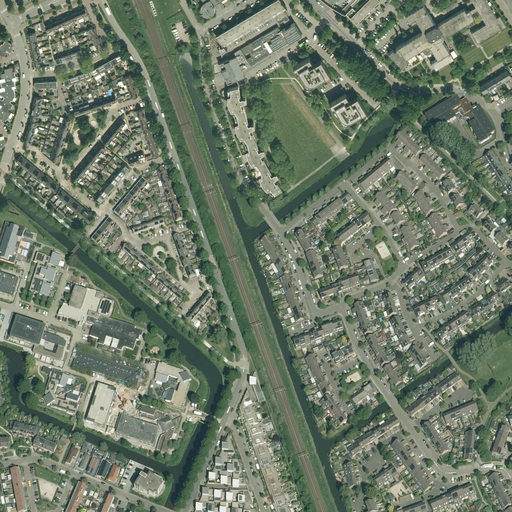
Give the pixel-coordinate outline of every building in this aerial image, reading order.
[(218,6),(217,3),(223,0),(201,0),(204,4),(202,5),(201,8),(201,10),(202,12),(201,13),(202,13),(204,14),(206,15),(206,16),(209,16),(211,15),(212,16),(211,15),(213,13),(214,11),(214,8),(214,7),(218,5),(218,6)] [(265,20),(271,16),(272,16),(274,15),(277,13),(283,9),(286,7),(287,8),(280,0),(275,0),(273,2),(272,2),(271,2),(267,6),(266,5),(265,6),(260,10),(260,9),(259,10),(254,14),(253,13),(248,18),(247,17),(242,21),(241,21),(241,20),(236,25),(235,25),(235,24),(229,29),(228,28),(223,32),(223,33),(222,32),(217,37),(216,36),(215,36),(221,43),(222,44),(220,45),(219,44),(220,48),(218,50),(221,54),(222,53),(222,54),(222,53),(224,51),(227,49),(224,45),(229,42),(235,38),(237,37),(241,34),(247,31),(253,27),(259,24),(265,20)] [(323,0),(325,1),(327,3),(331,6),(336,0),(351,0),(340,11),(343,13),(345,14),(346,13),(350,17),(356,23),(362,17),(370,9),(373,6),(380,0),(379,0),(323,0)] [(444,37),(473,19),(474,17),(471,13),(477,10),(486,24),(471,32),(474,37),(478,43),(477,41),(479,40),(480,42),(487,38),(486,36),(491,33),(491,35),(498,31),(497,29),(502,27),(503,28),(506,26),(500,15),(499,15),(496,17),(494,14),(493,15),(490,10),(492,9),(488,2),(486,3),(485,1),(484,0),(471,0),(475,6),(470,10),(469,9),(466,11),(464,8),(437,24),(435,24),(428,12),(427,10),(425,11),(424,10),(426,9),(423,3),(405,14),(407,17),(409,20),(409,21),(415,18),(423,30),(422,31),(396,47),(397,48),(394,51),(393,49),(388,53),(403,68),(406,65),(408,63),(409,63),(405,58),(418,50),(419,51),(423,51),(424,54),(428,55),(430,53),(434,54),(435,54),(437,58),(432,61),(432,62),(434,65),(436,68),(449,60),(454,58),(450,52),(448,53),(448,52),(450,51),(443,40),(444,37)] [(442,16),(459,6),(457,2),(440,12),(442,16)] [(88,15),(85,8),(82,9),(81,8),(79,9),(83,17),(88,15)] [(83,17),(79,9),(77,10),(78,11),(75,13),(78,20),(83,17)] [(291,21),(283,9),(277,13),(274,15),(275,17),(279,24),(283,21),(285,25),(291,21)] [(78,20),(75,13),(72,14),(72,12),(69,13),(73,22),(78,20)] [(73,22),(69,13),(67,14),(68,16),(65,17),(68,24),(73,22)] [(68,24),(65,17),(62,18),(62,17),(59,18),(63,26),(68,24)] [(63,26),(59,18),(57,19),(58,20),(55,22),(58,28),(63,26)] [(58,28),(55,22),(53,23),(52,21),(50,22),(53,31),(58,28)] [(53,31),(50,22),(47,23),(48,25),(45,26),(48,33),(53,31)] [(286,44),(289,41),(289,42),(292,40),(292,39),(298,36),(302,34),(294,22),(291,24),(285,27),(281,29),(282,29),(280,30),(278,26),(241,48),(241,49),(244,54),(249,51),(251,56),(247,58),(250,64),(251,65),(269,53),(270,53),(270,52),(272,51),(273,51),(285,44),(286,44)] [(88,35),(96,30),(95,28),(93,29),(92,26),(85,30),(88,35)] [(97,36),(96,33),(97,32),(96,30),(88,35),(86,37),(87,39),(89,37),(91,40),(97,36)] [(94,44),(102,39),(100,37),(99,38),(97,36),(91,40),(94,44)] [(103,45),(102,42),(103,41),(102,39),(94,44),(97,49),(103,45)] [(12,47),(10,45),(11,44),(5,40),(2,45),(1,44),(0,45),(0,49),(5,52),(7,49),(11,52),(13,48),(12,48),(12,47)] [(83,54),(80,47),(75,49),(77,56),(80,55),(81,57),(83,56),(82,54),(83,54)] [(220,62),(219,63),(222,69),(221,70),(224,76),(224,77),(225,77),(227,83),(244,76),(242,70),(250,65),(240,49),(234,52),(236,56),(224,61),(223,60),(220,62)] [(73,60),(70,51),(65,53),(67,60),(70,59),(70,60),(73,60)] [(62,63),(59,54),(54,56),(57,63),(60,62),(60,64),(62,63)] [(124,61),(120,54),(117,56),(116,54),(114,55),(119,63),(124,61)] [(119,63),(114,55),(112,56),(113,58),(110,59),(114,66),(119,63)] [(331,76),(325,65),(321,60),(317,62),(317,61),(315,60),(314,60),(313,60),(312,61),(309,57),(293,67),(295,66),(307,86),(310,86),(330,74),(331,76)] [(114,66),(110,59),(108,61),(107,59),(105,61),(109,69),(114,66)] [(109,69),(105,61),(103,62),(104,63),(101,65),(105,71),(109,69)] [(105,71),(101,65),(98,66),(97,65),(95,66),(100,74),(105,71)] [(100,74),(95,66),(93,67),(94,68),(91,70),(95,77),(100,74)] [(15,77),(14,71),(12,72),(11,67),(4,69),(5,73),(0,74),(2,79),(4,78),(11,76),(11,78),(12,78),(15,77)] [(508,82),(511,81),(509,78),(511,76),(507,70),(503,73),(508,82)] [(86,79),(84,72),(81,73),(80,72),(78,72),(81,81),(86,79)] [(508,82),(503,73),(498,75),(502,82),(505,81),(506,83),(508,82)] [(76,83),(74,76),(71,77),(70,75),(68,76),(71,85),(76,83)] [(502,82),(498,75),(493,78),(499,88),(501,86),(500,84),(502,82)] [(15,86),(13,80),(12,81),(12,78),(11,78),(11,76),(4,78),(5,81),(0,83),(1,88),(4,87),(11,85),(11,87),(12,87),(15,86)] [(499,88),(493,78),(489,81),(493,88),(495,86),(497,89),(499,88)] [(134,85),(133,82),(135,82),(134,79),(125,83),(127,88),(134,85)] [(493,88),(489,81),(484,84),(490,93),(492,92),(490,89),(493,88)] [(490,93),(484,84),(479,87),(484,93),(486,92),(488,95),(490,93)] [(15,93),(13,88),(12,89),(12,87),(11,87),(11,85),(4,87),(5,90),(0,91),(0,93),(14,95),(15,93)] [(240,93),(238,87),(238,86),(228,88),(228,93),(229,93),(230,95),(240,93)] [(138,95),(137,92),(138,92),(138,90),(129,93),(131,98),(138,95)] [(12,101),(14,97),(14,95),(0,93),(0,95),(4,97),(2,100),(9,104),(9,102),(10,102),(11,100),(12,101)] [(246,99),(246,97),(243,97),(241,98),(240,94),(240,93),(230,95),(228,96),(228,100),(228,103),(230,103),(246,99)] [(346,123),(361,114),(366,111),(367,113),(367,112),(357,96),(353,98),(353,97),(352,97),(351,96),(349,97),(348,97),(346,93),(329,103),(330,104),(331,102),(343,122),(346,123)] [(13,104),(10,102),(9,102),(9,104),(2,100),(0,99),(0,98),(0,104),(2,106),(0,109),(6,112),(7,111),(8,111),(9,108),(10,109),(13,104)] [(456,118),(454,116),(459,113),(460,115),(461,116),(463,117),(464,118),(466,119),(468,119),(470,121),(470,122),(471,124),(469,125),(481,144),(492,137),(490,135),(494,133),(486,121),(487,120),(479,107),(475,109),(474,108),(472,109),(466,100),(460,103),(457,98),(438,109),(425,116),(432,128),(434,126),(437,130),(456,118)] [(243,106),(242,102),(245,101),(247,101),(246,99),(230,103),(228,103),(230,106),(232,110),(234,110),(243,107),(243,106)] [(84,104),(83,105),(82,102),(78,103),(79,106),(81,113),(86,112),(84,104)] [(245,113),(243,107),(234,110),(234,112),(233,113),(235,116),(235,117),(245,113)] [(11,112),(8,111),(7,111),(6,112),(0,109),(0,108),(0,118),(4,121),(7,117),(8,118),(11,112)] [(145,114),(144,111),(145,110),(144,108),(143,109),(143,108),(133,112),(135,117),(137,116),(145,114)] [(247,120),(245,113),(235,117),(235,116),(235,120),(237,120),(238,123),(247,120)] [(148,124),(147,121),(149,120),(148,118),(139,121),(141,126),(148,124)] [(125,123),(119,119),(116,123),(122,128),(125,123)] [(239,130),(254,124),(254,122),(251,123),(249,124),(247,120),(248,120),(247,120),(238,123),(236,123),(237,128),(237,131),(239,130)] [(122,128),(116,123),(112,127),(118,132),(122,128)] [(252,132),(250,128),(253,127),(255,127),(254,124),(239,130),(237,131),(239,134),(241,137),(243,137),(252,133),(252,132)] [(118,132),(112,127),(109,131),(115,136),(118,132)] [(152,134),(151,131),(152,131),(152,128),(143,132),(145,137),(152,134)] [(115,136),(109,131),(105,135),(111,140),(115,136)] [(398,145),(407,136),(402,132),(396,138),(398,140),(395,143),(398,145)] [(255,139),(252,133),(243,137),(244,139),(243,140),(245,143),(255,139)] [(111,140),(105,135),(102,140),(107,144),(111,140)] [(405,147),(411,140),(407,136),(398,145),(399,146),(402,144),(405,147)] [(155,144),(154,142),(156,141),(155,139),(147,142),(148,147),(155,144)] [(258,145),(255,139),(245,143),(246,147),(247,147),(248,149),(258,145)] [(406,153),(415,144),(411,140),(405,147),(406,148),(403,150),(406,153)] [(105,148),(99,143),(96,147),(101,152),(105,148)] [(413,155),(420,149),(415,144),(406,153),(407,154),(410,151),(413,155)] [(250,157),(265,150),(264,148),(262,149),(260,150),(258,146),(258,145),(248,149),(248,150),(247,150),(248,154),(248,158),(250,157)] [(101,152),(96,147),(92,151),(98,156),(101,152)] [(145,157),(142,148),(137,150),(138,154),(138,153),(141,161),(143,160),(144,161),(147,160),(146,159),(152,157),(151,155),(145,157)] [(152,157),(159,155),(158,152),(160,151),(159,149),(150,152),(151,155),(152,157)] [(417,160),(422,155),(420,153),(422,151),(420,149),(413,155),(412,156),(417,160)] [(263,158),(261,154),(264,153),(266,152),(265,150),(250,157),(248,158),(251,160),(253,164),(255,163),(264,158),(263,158)] [(94,160),(98,156),(92,151),(89,155),(94,160)] [(485,164),(494,158),(491,153),(484,157),(486,160),(483,162),(485,164)] [(20,164),(25,159),(21,155),(16,161),(20,164)] [(94,160),(89,155),(85,159),(91,164),(93,162),(94,160)] [(134,165),(136,164),(133,155),(128,157),(130,164),(133,163),(134,165)] [(422,163),(428,157),(426,155),(424,157),(422,155),(417,160),(421,164),(421,163),(422,163)] [(424,170),(432,161),(428,157),(422,163),(425,167),(423,169),(424,170)] [(267,164),(264,158),(255,163),(256,165),(255,166),(257,169),(267,164)] [(490,167),(497,162),(494,158),(485,164),(486,166),(489,164),(490,167)] [(24,168),(29,162),(25,159),(20,164),(24,168)] [(87,168),(91,164),(85,159),(82,164),(87,168)] [(394,167),(393,166),(391,164),(389,161),(387,159),(385,161),(386,162),(384,164),(390,171),(394,167)] [(430,172),(437,165),(432,161),(424,170),(427,173),(429,171),(430,172)] [(29,171),(33,166),(29,162),(24,168),(29,171)] [(500,167),(497,162),(490,167),(492,169),(489,171),(491,173),(500,167)] [(127,170),(129,168),(123,163),(121,166),(119,164),(118,166),(120,167),(127,173),(128,172),(127,170)] [(390,171),(384,164),(382,165),(379,163),(377,164),(385,174),(390,171)] [(87,168),(82,164),(78,168),(84,173),(87,168)] [(270,170),(267,164),(257,169),(259,173),(260,173),(261,175),(270,170)] [(385,174),(377,164),(375,166),(378,169),(375,171),(381,178),(385,174)] [(432,179),(441,170),(437,165),(430,172),(433,174),(430,177),(432,179)] [(33,175),(38,169),(33,166),(29,171),(33,175)] [(127,173),(120,167),(116,171),(122,176),(124,174),(125,175),(127,173)] [(496,176),(503,171),(500,167),(491,173),(492,175),(495,173),(496,176)] [(84,173),(78,168),(75,172),(80,177),(84,173)] [(37,178),(42,173),(38,169),(33,175),(37,178)] [(264,182),(278,173),(277,172),(275,173),(273,174),(270,170),(261,175),(260,176),(261,180),(262,183),(264,182)] [(381,178),(375,171),(373,172),(371,170),(369,171),(377,181),(381,178)] [(439,180),(445,174),(441,170),(432,179),(434,181),(437,178),(439,180)] [(122,176),(116,171),(113,176),(120,182),(121,180),(120,179),(122,176)] [(377,181),(369,171),(367,173),(369,176),(367,178),(373,185),(377,181)] [(497,182),(506,176),(503,171),(496,176),(498,178),(495,180),(497,182)] [(80,177),(75,172),(71,176),(77,181),(80,177)] [(399,183),(408,174),(406,172),(404,175),(402,173),(395,179),(399,183)] [(41,182),(42,181),(46,176),(42,173),(37,178),(41,182)] [(168,179),(167,176),(168,176),(167,173),(159,177),(161,182),(168,179)] [(277,182),(275,178),(277,177),(279,175),(278,173),(264,182),(262,183),(265,186),(267,189),(269,188),(277,182)] [(403,187),(410,180),(408,178),(410,176),(408,174),(399,183),(403,187)] [(46,184),(51,179),(46,175),(46,176),(42,181),(46,184)] [(120,182),(113,176),(109,180),(115,185),(117,182),(118,183),(120,182)] [(502,185),(509,180),(506,176),(497,182),(498,184),(501,182),(502,185)] [(373,185),(367,178),(365,179),(363,177),(361,178),(369,188),(373,185)] [(453,185),(450,180),(451,180),(450,177),(444,180),(446,183),(442,185),(445,189),(453,185)] [(369,188),(361,178),(359,180),(361,183),(359,185),(365,192),(369,188)] [(50,188),(55,182),(51,179),(46,184),(50,188)] [(148,184),(142,179),(140,182),(139,181),(137,183),(144,189),(148,184)] [(115,185),(109,180),(106,184),(113,190),(114,188),(113,187),(115,185)] [(407,191),(416,182),(414,180),(411,182),(410,180),(403,187),(407,191)] [(502,191),(511,185),(509,180),(502,185),(504,187),(501,189),(502,191)] [(54,191),(59,186),(55,182),(50,188),(54,191)] [(281,188),(277,182),(269,188),(270,190),(269,191),(272,194),(273,194),(281,188)] [(411,195),(417,188),(415,186),(418,183),(416,182),(407,191),(411,195)] [(144,189),(137,183),(136,185),(137,186),(135,188),(141,193),(144,189)] [(113,190),(106,184),(102,188),(108,193),(110,191),(111,192),(113,190)] [(171,189),(170,187),(172,186),(171,184),(162,187),(164,192),(171,189)] [(456,190),(453,185),(445,189),(448,194),(451,193),(453,195),(458,192),(457,189),(456,190)] [(508,194),(511,191),(511,185),(502,191),(504,193),(506,191),(508,194)] [(59,197),(64,192),(60,188),(55,194),(59,197)] [(108,193),(102,188),(99,192),(106,198),(107,196),(106,195),(108,193)] [(141,193),(135,188),(133,190),(132,189),(130,191),(137,197),(141,193)] [(422,195),(423,194),(420,190),(414,194),(415,196),(413,198),(415,201),(423,196),(422,195)] [(137,197),(130,191),(129,193),(130,194),(128,196),(134,201),(137,197)] [(64,201),(68,195),(64,192),(59,197),(64,201)] [(106,198),(99,192),(95,197),(101,201),(103,199),(104,200),(106,198)] [(376,205),(385,196),(382,192),(375,198),(377,200),(374,203),(376,205)] [(461,200),(459,195),(460,194),(458,192),(453,195),(454,197),(451,199),(453,204),(461,200)] [(175,200),(174,197),(176,196),(175,194),(166,197),(168,202),(175,200)] [(353,201),(347,194),(343,197),(350,207),(352,205),(350,203),(353,201)] [(68,204),(73,199),(68,195),(64,201),(68,204)] [(134,201),(128,196),(126,199),(125,197),(123,199),(130,205),(134,201)] [(382,207),(389,201),(385,196),(376,205),(378,207),(380,205),(382,207)] [(419,207),(430,200),(429,198),(428,198),(425,200),(423,196),(415,201),(419,207)] [(350,207),(343,197),(339,200),(344,207),(347,205),(349,208),(350,207)] [(72,208),(77,202),(73,199),(68,204),(72,208)] [(130,205),(123,199),(122,201),(123,202),(121,204),(127,209),(130,205)] [(344,207),(339,200),(335,203),(340,210),(344,207)] [(431,208),(428,204),(431,202),(430,200),(419,207),(423,213),(431,208)] [(464,205),(461,200),(453,204),(456,209),(460,207),(461,210),(466,207),(465,204),(464,205)] [(383,213),(393,205),(389,201),(382,207),(384,209),(381,211),(383,213)] [(76,211),(81,206),(77,202),(72,208),(76,211)] [(479,209),(475,205),(476,204),(474,202),(469,207),(471,209),(468,212),(472,216),(479,209)] [(340,210),(335,203),(331,206),(336,213),(340,210)] [(127,209),(121,204),(119,207),(118,206),(116,208),(123,213),(127,209)] [(179,210),(178,207),(179,206),(178,204),(170,207),(171,212),(179,210)] [(389,215),(394,211),(396,209),(393,205),(383,213),(384,215),(387,213),(389,215)] [(80,215),(85,209),(81,206),(76,211),(80,215)] [(336,213),(331,206),(327,209),(332,216),(336,213)] [(123,213),(116,208),(115,209),(116,210),(114,213),(120,218),(123,213)] [(436,213),(432,208),(431,209),(431,208),(423,213),(426,216),(428,215),(430,217),(436,213)] [(84,218),(89,213),(85,209),(80,215),(84,218)] [(332,216),(327,209),(323,213),(328,220),(332,216)] [(481,219),(488,212),(486,210),(483,213),(479,209),(472,216),(477,220),(479,217),(481,219)] [(394,222),(402,217),(398,212),(396,214),(394,211),(389,215),(388,216),(391,220),(392,220),(394,222)] [(89,222),(93,216),(89,213),(84,218),(89,222)] [(328,220),(323,213),(319,216),(324,223),(328,220)] [(182,220),(181,217),(183,217),(182,214),(173,218),(175,223),(182,220)] [(361,215),(359,216),(366,225),(371,222),(365,215),(363,217),(361,215)] [(431,224),(442,218),(440,216),(437,218),(436,215),(428,219),(431,224)] [(324,223),(319,216),(315,219),(320,226),(324,223)] [(357,222),(362,229),(366,225),(359,216),(357,217),(359,220),(357,222)] [(404,225),(402,223),(405,221),(402,217),(394,222),(396,224),(395,225),(398,230),(404,225)] [(115,224),(109,219),(108,218),(106,220),(107,221),(105,223),(111,228),(115,224)] [(146,220),(146,223),(149,230),(154,228),(152,221),(151,218),(146,220)] [(441,225),(440,222),(443,221),(442,218),(431,224),(433,229),(441,225)] [(493,224),(489,221),(490,220),(488,218),(484,222),(486,224),(483,227),(487,231),(493,224)] [(320,226),(315,219),(310,222),(316,229),(318,231),(320,230),(318,228),(320,226)] [(358,232),(362,229),(357,222),(355,223),(353,221),(351,222),(358,232)] [(358,232),(351,222),(349,224),(351,226),(349,228),(354,235),(358,232)] [(0,240),(0,259),(14,264),(23,236),(24,233),(25,229),(5,223),(2,233),(1,238),(0,240)] [(111,228),(105,223),(103,225),(102,224),(101,226),(108,232),(111,228)] [(491,235),(494,232),(496,234),(502,228),(501,228),(500,226),(499,227),(495,223),(493,224),(487,231),(491,235)] [(411,232),(408,227),(406,228),(404,225),(398,230),(401,235),(402,234),(403,236),(411,232)] [(446,225),(442,227),(441,225),(433,229),(436,234),(447,228),(446,225)] [(108,232),(101,226),(99,228),(100,229),(98,231),(104,236),(108,232)] [(354,235),(349,228),(347,230),(345,227),(343,228),(350,238),(354,235)] [(350,238),(343,228),(341,230),(343,232),(341,234),(346,241),(350,238)] [(439,239),(446,234),(445,232),(448,230),(447,228),(436,234),(439,239)] [(505,236),(501,232),(504,230),(502,228),(496,234),(497,236),(495,239),(499,243),(505,236)] [(104,236),(98,231),(97,234),(95,233),(94,234),(101,240),(104,236)] [(298,240),(308,234),(307,232),(304,234),(303,231),(301,232),(295,235),(298,240)] [(402,243),(414,237),(411,232),(403,236),(404,239),(401,240),(402,243)] [(341,248),(342,244),(346,241),(341,234),(338,236),(337,233),(335,235),(337,237),(337,238),(333,242),(332,246),(334,251),(332,251),(334,254),(331,255),(331,257),(343,253),(341,248)] [(101,240),(94,234),(92,236),(93,237),(91,240),(97,245),(101,240)] [(308,240),(307,237),(309,236),(308,234),(298,240),(300,244),(308,240)] [(469,234),(465,237),(464,238),(470,245),(474,242),(469,234)] [(470,245),(464,238),(465,237),(463,235),(461,236),(463,239),(460,241),(465,248),(470,245)] [(511,241),(510,239),(509,240),(505,236),(499,243),(503,247),(506,244),(508,246),(509,244),(511,241)] [(270,242),(268,237),(260,242),(263,246),(270,242)] [(408,246),(416,241),(414,237),(402,243),(404,245),(407,243),(408,246)] [(461,252),(455,244),(456,244),(453,239),(451,241),(455,245),(451,248),(458,257),(462,254),(461,252)] [(303,249),(313,243),(312,241),(309,243),(308,240),(300,244),(303,249)] [(411,251),(419,246),(416,241),(408,246),(410,248),(406,250),(408,252),(411,251)] [(460,241),(456,244),(455,244),(461,252),(465,248),(460,241)] [(265,251),(273,246),(270,242),(263,246),(265,251)] [(313,243),(303,249),(306,255),(314,252),(313,249),(316,247),(313,243)] [(127,253),(132,248),(128,244),(123,250),(127,253)] [(268,255),(276,251),(273,246),(265,251),(268,255)] [(131,257),(136,251),(132,248),(127,253),(131,257)] [(445,252),(444,249),(442,250),(443,253),(439,255),(444,263),(449,260),(444,252),(445,252)] [(449,249),(445,252),(444,252),(449,260),(450,262),(454,260),(453,258),(453,257),(449,249)] [(188,250),(186,251),(179,253),(181,258),(188,256),(190,255),(188,250)] [(135,260),(140,255),(136,251),(131,257),(135,260)] [(270,260),(278,255),(276,251),(268,255),(270,260)] [(439,265),(435,257),(436,257),(433,252),(431,253),(434,258),(430,260),(434,268),(439,265)] [(57,272),(58,268),(57,267),(61,256),(53,253),(51,259),(46,258),(46,256),(37,253),(34,262),(38,263),(36,271),(35,272),(32,283),(29,291),(33,292),(34,292),(33,297),(36,297),(37,295),(47,298),(51,287),(52,287),(54,283),(52,283),(56,271),(57,272)] [(139,264),(144,258),(140,255),(135,260),(139,264)] [(273,264),(281,259),(278,255),(270,260),(273,264)] [(439,255),(436,257),(435,257),(439,265),(444,263),(439,255)] [(318,262),(317,259),(320,258),(319,256),(308,260),(309,265),(318,262)] [(496,263),(488,256),(486,258),(484,256),(482,258),(491,266),(493,263),(494,264),(496,263)] [(144,267),(148,262),(144,258),(139,264),(144,267)] [(346,263),(344,258),(336,261),(337,264),(334,265),(335,267),(346,263)] [(491,266),(482,258),(481,259),(483,261),(480,263),(488,271),(489,269),(488,269),(491,266)] [(276,268),(283,264),(281,259),(273,264),(276,268)] [(430,271),(425,263),(426,262),(425,260),(423,261),(424,263),(420,265),(425,273),(430,271)] [(430,260),(426,262),(425,263),(430,271),(434,268),(430,260)] [(374,266),(372,261),(363,264),(365,267),(362,268),(362,270),(374,266)] [(148,271),(153,265),(148,262),(144,267),(148,271)] [(488,271),(480,263),(478,266),(476,264),(475,265),(483,274),(486,271),(487,272),(488,271)] [(278,273),(286,268),(283,264),(276,268),(278,273)] [(152,274),(157,269),(153,265),(148,271),(152,274)] [(483,274),(475,265),(473,267),(475,269),(473,271),(480,278),(481,277),(481,276),(483,274)] [(321,272),(320,269),(323,268),(322,266),(311,270),(313,275),(321,272)] [(289,273),(286,268),(278,273),(281,277),(287,274),(289,273)] [(156,278),(161,272),(157,269),(152,274),(156,278)] [(418,270),(415,273),(414,274),(420,281),(424,277),(418,270)] [(377,276),(375,271),(367,274),(368,276),(365,277),(366,279),(377,276)] [(420,281),(414,274),(415,273),(413,271),(411,272),(413,275),(410,277),(416,284),(420,281)] [(480,278),(473,271),(471,273),(469,271),(467,273),(469,275),(475,282),(478,279),(479,280),(480,278)] [(0,293),(12,298),(13,298),(13,297),(14,297),(17,287),(16,287),(14,287),(16,281),(17,279),(1,274),(0,273),(0,293)] [(360,285),(357,276),(354,277),(353,274),(351,275),(355,286),(360,285)] [(161,284),(165,279),(161,275),(156,281),(161,284)] [(412,288),(406,281),(407,280),(403,276),(402,278),(405,282),(402,285),(409,293),(412,291),(410,290),(412,288)] [(473,286),(468,278),(466,276),(464,277),(466,280),(463,282),(469,290),(470,289),(470,288),(473,286)] [(410,277),(407,280),(406,281),(412,288),(415,286),(416,284),(410,277)] [(345,290),(341,278),(339,279),(340,282),(337,283),(338,284),(341,291),(345,290)] [(350,288),(347,280),(344,281),(343,278),(341,278),(345,290),(350,288)] [(165,288),(170,282),(165,279),(161,284),(165,288)] [(511,289),(511,284),(511,283),(509,284),(505,279),(502,281),(503,282),(501,283),(506,291),(509,289),(510,291),(511,289)] [(469,290),(463,282),(460,283),(459,281),(457,282),(464,292),(467,290),(468,291),(469,290)] [(169,291),(174,286),(170,282),(165,288),(169,291)] [(464,292),(457,282),(455,284),(457,286),(454,288),(460,296),(462,295),(461,294),(464,292)] [(504,293),(506,291),(501,283),(499,285),(498,284),(495,286),(499,291),(497,293),(499,296),(500,298),(505,294),(504,293)] [(338,284),(333,286),(336,294),(341,292),(341,291),(338,284)] [(173,295),(178,289),(174,286),(169,291),(173,295)] [(460,296),(454,288),(452,290),(450,287),(448,289),(455,298),(458,296),(459,297),(460,296)] [(135,327),(119,322),(109,318),(114,303),(102,299),(103,296),(103,294),(95,292),(95,291),(93,290),(93,291),(87,289),(86,291),(78,288),(75,288),(70,306),(63,304),(61,311),(59,310),(58,315),(70,319),(78,322),(78,321),(80,322),(79,325),(82,326),(83,323),(85,323),(85,324),(93,326),(90,336),(96,338),(98,339),(98,338),(100,339),(98,344),(103,345),(106,337),(119,341),(117,350),(122,351),(123,346),(125,347),(125,348),(133,350),(136,340),(137,340),(138,341),(140,336),(141,337),(143,332),(134,330),(135,327)] [(455,298),(448,289),(447,288),(445,289),(447,293),(445,294),(451,302),(453,301),(452,300),(455,298)] [(177,298),(182,293),(178,289),(173,295),(177,298)] [(327,298),(324,289),(319,291),(321,299),(327,298)] [(501,298),(500,298),(499,296),(497,298),(493,292),(490,294),(491,295),(489,297),(494,304),(497,303),(498,304),(503,301),(501,298)] [(182,302),(186,296),(182,293),(177,298),(182,302)] [(212,298),(207,293),(203,297),(209,302),(212,298)] [(437,298),(436,294),(433,295),(435,299),(433,300),(437,309),(439,309),(438,307),(442,306),(438,298),(437,298)] [(451,302),(445,294),(443,296),(441,294),(439,295),(441,297),(446,305),(449,302),(450,303),(451,302)] [(209,302),(203,297),(200,301),(205,306),(209,302)] [(494,304),(489,297),(487,298),(486,297),(483,299),(487,304),(485,306),(488,311),(493,308),(492,306),(494,304)] [(428,299),(426,300),(432,311),(435,309),(436,310),(437,309),(433,300),(430,301),(428,299)] [(432,311),(426,300),(425,301),(426,303),(423,305),(427,314),(429,313),(428,312),(432,311)] [(205,306),(200,301),(196,305),(202,310),(205,306)] [(488,311),(485,306),(483,308),(479,302),(476,304),(477,305),(475,307),(480,314),(483,313),(484,314),(488,311)] [(427,314),(423,305),(420,306),(419,304),(417,305),(422,315),(425,314),(426,315),(427,314)] [(202,310),(196,305),(193,310),(198,314),(202,310)] [(422,315),(417,305),(415,306),(416,308),(413,310),(417,319),(419,318),(419,317),(422,315)] [(480,314),(475,307),(472,308),(472,307),(469,309),(473,314),(471,316),(474,321),(479,318),(478,316),(480,314)] [(198,314),(193,310),(189,314),(195,319),(198,314)] [(471,320),(466,313),(461,316),(467,323),(471,320)] [(195,319),(189,314),(185,318),(191,323),(195,319)] [(303,320),(302,315),(293,318),(295,323),(303,320)] [(462,326),(457,319),(458,318),(456,316),(454,317),(456,320),(453,322),(458,330),(462,326)] [(467,323),(461,316),(458,318),(457,319),(462,326),(467,323)] [(16,318),(10,338),(10,339),(35,346),(33,352),(33,353),(60,362),(61,361),(66,344),(66,343),(60,339),(44,334),(46,328),(46,327),(45,327),(17,318),(16,318)] [(392,327),(400,323),(400,324),(403,323),(402,321),(399,322),(398,318),(389,322),(392,327)] [(453,333),(448,325),(449,325),(447,322),(446,324),(447,326),(444,328),(449,336),(453,333)] [(458,330),(453,322),(449,325),(448,325),(453,333),(458,330)] [(402,327),(400,324),(400,323),(392,327),(394,332),(402,327)] [(396,336),(404,332),(405,333),(407,332),(406,330),(404,331),(402,327),(394,332),(396,336)] [(445,339),(439,331),(440,331),(439,328),(437,330),(438,332),(435,335),(440,342),(445,339)] [(449,336),(444,328),(440,331),(439,331),(445,339),(449,336)] [(324,336),(322,330),(317,332),(320,340),(325,339),(324,336)] [(407,337),(405,333),(404,332),(396,336),(398,341),(407,337)] [(377,340),(374,335),(366,339),(369,344),(377,340)] [(408,340),(407,337),(398,341),(401,345),(409,341),(409,342),(412,341),(411,339),(408,340)] [(379,344),(377,340),(369,344),(371,349),(379,344)] [(403,350),(411,346),(409,342),(409,341),(401,345),(403,350)] [(381,349),(379,344),(371,349),(374,353),(381,349)] [(354,354),(350,347),(345,349),(350,357),(354,354)] [(411,357),(419,352),(422,351),(420,349),(418,351),(416,347),(408,352),(411,357)] [(350,357),(345,349),(341,352),(345,359),(350,357)] [(384,353),(381,349),(374,353),(376,357),(384,353)] [(345,359),(341,352),(338,353),(337,350),(335,351),(341,362),(345,359)] [(77,361),(74,360),(73,366),(137,386),(139,380),(136,379),(137,377),(140,377),(142,372),(77,351),(75,357),(78,358),(77,361)] [(341,362),(335,351),(333,352),(334,355),(332,357),(336,364),(341,362)] [(414,361),(422,356),(419,352),(411,357),(414,361)] [(386,358),(384,353),(376,357),(379,362),(386,358)] [(315,361),(313,356),(305,359),(307,364),(315,361)] [(425,361),(428,359),(426,357),(424,359),(422,356),(414,361),(417,365),(425,360),(425,361)] [(389,362),(386,358),(379,362),(381,367),(389,362)] [(418,371),(428,364),(425,361),(425,360),(417,365),(415,367),(418,371)] [(317,365),(315,361),(307,364),(309,369),(317,365)] [(182,408),(183,405),(183,406),(185,400),(184,400),(189,384),(188,381),(189,381),(191,380),(187,372),(184,373),(183,371),(167,366),(167,365),(162,363),(161,364),(159,363),(156,372),(157,372),(155,381),(163,383),(162,386),(163,388),(163,389),(164,390),(165,392),(168,393),(165,401),(170,403),(173,405),(182,408)] [(319,370),(317,365),(309,369),(311,374),(319,370)] [(386,374),(394,369),(391,365),(383,370),(386,374)] [(389,378),(397,373),(394,369),(386,374),(389,378)] [(72,392),(69,386),(66,385),(69,377),(61,374),(61,373),(52,370),(51,373),(50,372),(49,378),(50,378),(44,394),(46,397),(43,398),(46,402),(46,404),(47,406),(50,405),(51,407),(67,412),(67,413),(72,415),(73,414),(75,415),(78,406),(77,406),(79,397),(71,395),(72,392)] [(321,375),(319,370),(311,374),(309,375),(311,379),(313,378),(321,375)] [(351,384),(360,380),(357,371),(348,375),(349,378),(344,380),(347,386),(351,384)] [(265,401),(255,373),(252,379),(250,379),(250,385),(252,385),(258,402),(259,404),(265,401)] [(392,383),(400,378),(397,373),(389,378),(392,383)] [(461,381),(456,373),(451,377),(459,388),(461,387),(458,383),(461,381)] [(324,379),(321,375),(313,378),(316,383),(324,379)] [(33,377),(28,379),(29,382),(27,383),(28,385),(26,386),(28,391),(33,388),(32,386),(34,385),(32,383),(35,382),(33,377)] [(459,388),(451,377),(446,380),(452,387),(454,385),(457,390),(459,388)] [(392,383),(395,387),(397,386),(399,385),(402,382),(403,382),(400,378),(392,383)] [(326,384),(324,379),(316,383),(318,388),(326,384)] [(452,387),(446,380),(442,383),(450,395),(452,393),(449,389),(452,387)] [(450,395),(442,383),(437,387),(439,390),(442,394),(445,392),(448,396),(450,395)] [(328,389),(326,384),(318,388),(320,392),(328,389)] [(377,391),(372,384),(367,387),(372,394),(377,391)] [(98,385),(98,386),(94,398),(92,398),(90,406),(91,407),(87,420),(94,423),(93,425),(103,428),(104,428),(104,427),(115,393),(108,390),(109,388),(99,385),(98,385)] [(372,394),(367,387),(363,390),(368,397),(372,394)] [(330,394),(328,389),(320,392),(322,397),(325,396),(330,394)] [(433,389),(429,393),(437,404),(439,403),(436,399),(439,397),(436,392),(433,389)] [(256,414),(253,406),(255,405),(255,403),(252,404),(248,390),(239,409),(241,415),(242,415),(241,414),(243,414),(244,419),(256,415),(256,416),(259,415),(258,413),(256,414)] [(368,397),(363,390),(359,393),(366,403),(368,402),(366,399),(368,397)] [(366,403),(359,393),(355,396),(360,403),(362,402),(364,404),(366,403)] [(437,404),(429,393),(424,396),(430,404),(432,402),(435,406),(437,404)] [(325,405),(332,400),(329,396),(326,398),(323,399),(322,401),(325,405)] [(360,403),(355,396),(350,399),(355,406),(356,406),(357,409),(359,407),(357,405),(360,403)] [(430,404),(424,396),(420,400),(428,411),(430,410),(427,406),(430,404)] [(328,409),(335,404),(332,400),(325,405),(328,409)] [(428,411),(420,400),(415,403),(421,411),(423,409),(426,413),(428,411)] [(421,411),(415,403),(411,407),(419,418),(421,417),(418,413),(421,411)] [(478,412),(475,403),(469,405),(474,418),(477,417),(475,413),(478,412)] [(331,414),(338,408),(335,404),(328,409),(331,414)] [(474,418),(469,405),(464,408),(467,416),(471,415),(472,419),(474,418)] [(167,455),(171,441),(170,441),(170,440),(172,440),(172,438),(173,436),(174,434),(175,430),(174,430),(171,431),(170,429),(174,427),(168,417),(165,419),(164,417),(167,415),(157,411),(156,413),(155,412),(156,411),(142,407),(140,413),(141,413),(140,418),(152,422),(152,421),(153,422),(158,420),(159,423),(158,423),(158,425),(159,426),(159,427),(159,428),(160,429),(161,430),(162,431),(163,432),(164,431),(165,434),(161,437),(161,438),(160,438),(158,447),(156,450),(161,452),(161,453),(167,455)] [(419,418),(411,407),(406,411),(411,418),(414,416),(417,419),(419,418)] [(333,418),(341,413),(338,408),(331,414),(333,418)] [(467,416),(464,408),(459,410),(464,422),(466,422),(464,417),(467,416)] [(464,422),(459,410),(453,412),(457,421),(460,419),(462,423),(464,422)] [(457,421),(453,412),(448,414),(453,427),(456,426),(454,422),(457,421)] [(336,422),(344,417),(341,413),(333,418),(336,422)] [(453,427),(448,414),(443,417),(446,425),(450,424),(451,428),(453,427)] [(259,424),(256,416),(256,415),(244,419),(246,424),(245,424),(244,423),(246,430),(260,425),(260,426),(263,425),(262,423),(259,424)] [(116,435),(129,439),(129,440),(137,443),(137,442),(151,446),(153,439),(155,439),(159,430),(159,429),(158,429),(158,428),(123,417),(121,425),(119,424),(116,434),(116,435)] [(340,426),(347,421),(344,417),(336,422),(340,426)] [(399,425),(395,417),(390,420),(397,432),(399,431),(396,427),(399,425)] [(397,432),(390,420),(385,423),(390,431),(392,429),(395,433),(397,432)] [(18,435),(21,425),(18,424),(18,422),(11,422),(10,422),(11,430),(13,431),(13,432),(14,433),(14,434),(18,435)] [(425,432),(436,424),(435,422),(431,425),(429,422),(422,427),(425,432)] [(23,437),(27,424),(24,423),(24,426),(21,425),(18,435),(23,437)] [(390,431),(385,423),(380,426),(388,438),(389,437),(387,433),(390,431)] [(505,424),(503,423),(499,432),(507,435),(509,429),(508,429),(508,428),(505,424)] [(436,432),(434,429),(438,426),(436,424),(425,432),(429,437),(436,432)] [(263,434),(260,426),(260,425),(246,430),(249,436),(248,435),(250,434),(252,439),(263,435),(264,436),(266,435),(265,433),(263,434)] [(388,438),(380,426),(375,429),(380,437),(383,435),(386,439),(388,438)] [(38,435),(41,429),(40,429),(35,427),(34,428),(31,428),(29,438),(33,439),(33,437),(34,438),(35,436),(37,437),(38,435)] [(380,437),(375,429),(370,433),(378,444),(380,443),(377,439),(380,437)] [(432,442),(443,434),(442,432),(438,434),(436,432),(429,437),(432,442)] [(506,440),(507,435),(499,432),(497,438),(506,440)] [(378,444),(370,433),(365,436),(370,443),(373,441),(376,446),(378,444)] [(443,441),(441,438),(444,436),(443,434),(432,442),(435,446),(443,441)] [(38,449),(42,439),(39,438),(41,436),(38,435),(37,437),(33,447),(38,449)] [(235,454),(229,435),(225,444),(222,444),(222,450),(218,460),(228,460),(228,454),(235,454)] [(266,444),(264,436),(263,435),(252,439),(253,444),(252,444),(252,443),(251,444),(253,450),(267,445),(267,446),(270,445),(269,443),(266,444)] [(370,443),(365,436),(361,439),(368,451),(370,449),(368,445),(370,443)] [(46,438),(44,440),(42,439),(38,449),(43,451),(44,450),(48,439),(46,438)] [(65,446),(67,441),(62,438),(59,444),(65,446)] [(504,446),(506,440),(497,438),(496,443),(504,446)] [(54,454),(57,446),(58,443),(56,442),(55,445),(50,442),(51,440),(48,439),(44,450),(54,454)] [(368,451),(361,439),(356,442),(357,444),(361,449),(364,448),(366,452),(368,451)] [(9,447),(9,440),(0,440),(0,452),(9,452),(9,450),(9,448),(10,447),(9,447)] [(394,451),(406,443),(405,441),(400,444),(398,441),(391,446),(394,451)] [(438,451),(450,443),(448,441),(445,444),(443,441),(435,446),(438,451)] [(405,450),(403,448),(407,445),(406,443),(394,451),(397,455),(405,450)] [(449,450),(447,448),(451,445),(450,443),(438,451),(442,456),(449,450)] [(502,451),(504,446),(496,443),(494,448),(502,451)] [(357,444),(352,447),(360,459),(362,457),(359,453),(362,451),(361,449),(357,444)] [(270,454),(267,446),(267,445),(253,450),(256,456),(256,455),(257,454),(259,459),(270,455),(271,456),(273,455),(273,453),(270,454)] [(360,459),(352,447),(347,450),(352,458),(355,456),(358,460),(360,459)] [(500,457),(502,451),(494,448),(492,454),(500,457)] [(73,459),(76,460),(79,452),(71,450),(66,465),(70,466),(73,459)] [(401,460),(412,452),(411,450),(407,453),(405,450),(397,455),(401,460)] [(411,460),(409,457),(414,454),(412,452),(401,460),(404,465),(411,460)] [(274,464),(271,456),(270,455),(259,459),(260,464),(259,465),(259,464),(258,464),(261,470),(274,465),(274,466),(277,465),(276,463),(274,464)] [(83,456),(79,470),(84,472),(88,457),(83,456)] [(92,459),(87,473),(94,475),(98,462),(92,459)] [(228,466),(228,460),(218,460),(216,459),(216,465),(213,472),(221,472),(222,466),(227,466),(228,466)] [(242,473),(237,460),(232,460),(232,466),(228,466),(227,466),(227,472),(227,473),(233,473),(239,473),(242,473)] [(407,470),(419,462),(417,460),(413,463),(411,460),(404,465),(407,470)] [(418,469),(416,466),(420,464),(419,462),(407,470),(410,474),(418,469)] [(277,474),(274,466),(274,465),(261,470),(263,476),(263,475),(264,474),(266,479),(278,475),(278,476),(280,475),(280,473),(277,474)] [(398,475),(393,467),(390,469),(387,465),(385,466),(393,478),(398,475)] [(393,478),(385,466),(383,468),(386,472),(383,474),(388,481),(393,478)] [(112,467),(107,482),(115,484),(120,469),(112,467)] [(354,476),(354,472),(359,471),(358,469),(344,472),(346,478),(354,476)] [(414,479),(425,471),(424,469),(420,472),(418,469),(410,474),(414,479)] [(424,479),(422,476),(426,473),(425,471),(414,479),(417,484),(424,479)] [(221,478),(221,472),(213,472),(211,475),(209,475),(209,480),(207,484),(208,484),(215,484),(215,478),(221,478)] [(233,479),(227,478),(227,473),(227,472),(221,472),(221,478),(221,483),(221,485),(233,485),(233,483),(233,479)] [(388,481),(383,474),(380,476),(378,472),(376,473),(384,484),(388,481)] [(161,485),(162,482),(160,481),(159,481),(150,475),(148,473),(144,477),(142,476),(134,488),(145,494),(145,495),(146,495),(147,497),(150,494),(154,497),(155,495),(158,496),(159,494),(159,493),(163,486),(161,485)] [(246,486),(244,479),(239,479),(239,473),(233,473),(233,479),(233,483),(233,485),(233,488),(239,488),(239,485),(246,485),(246,486)] [(384,484),(376,473),(374,474),(377,478),(374,480),(379,488),(384,484)] [(490,484),(503,478),(502,475),(498,478),(496,474),(493,476),(492,473),(486,476),(487,479),(488,478),(490,484)] [(281,484),(278,476),(278,475),(266,479),(267,484),(266,485),(266,484),(268,490),(281,485),(281,486),(284,485),(283,483),(281,484)] [(501,485),(500,482),(504,480),(503,478),(490,484),(493,489),(501,485)] [(420,489),(432,481),(430,479),(426,482),(424,479),(417,484),(420,489)] [(357,487),(356,484),(361,483),(361,480),(347,483),(348,489),(357,487)] [(431,488),(429,485),(433,483),(432,481),(420,489),(423,493),(431,488)] [(85,491),(87,487),(79,483),(77,488),(85,491)] [(284,494),(281,486),(281,485),(268,490),(270,496),(270,495),(271,495),(273,500),(285,495),(285,496),(288,496),(287,493),(284,494)] [(475,494),(471,485),(466,488),(471,500),(474,499),(472,495),(475,494)] [(495,494),(508,488),(507,486),(503,488),(501,485),(493,489),(495,494)] [(471,500),(466,488),(461,490),(464,498),(467,497),(469,501),(471,500)] [(506,495),(505,492),(509,490),(508,488),(495,494),(498,499),(506,495)] [(214,497),(215,492),(215,490),(205,490),(203,490),(202,496),(200,502),(208,502),(209,496),(214,497)] [(226,497),(227,492),(227,491),(224,490),(218,490),(218,492),(215,492),(214,497),(214,502),(214,503),(220,503),(221,497),(224,497),(226,497)] [(464,498),(461,490),(455,492),(461,505),(463,504),(461,500),(464,498)] [(239,497),(239,491),(230,491),(230,492),(227,492),(226,497),(226,503),(232,503),(233,497),(238,497),(239,497)] [(250,504),(253,504),(248,491),(244,491),(244,497),(239,497),(238,497),(238,503),(238,504),(243,504),(244,504),(250,504)] [(461,505),(455,492),(450,495),(454,503),(457,502),(459,506),(461,505)] [(112,503),(114,498),(106,495),(104,500),(112,503)] [(288,504),(285,496),(285,495),(273,500),(275,504),(273,505),(273,504),(275,510),(288,505),(289,507),(291,506),(290,504),(288,504)] [(450,495),(445,497),(451,510),(453,509),(451,504),(454,503),(450,495)] [(500,504),(511,498),(511,496),(507,498),(506,495),(498,499),(500,504)] [(451,510),(445,497),(440,500),(444,508),(447,506),(449,511),(451,510)] [(511,506),(510,502),(511,501),(511,498),(500,504),(503,510),(503,509),(506,508),(511,506)] [(380,504),(379,502),(375,504),(374,500),(365,503),(367,509),(380,504)] [(440,500),(435,502),(439,511),(441,511),(441,509),(444,508),(440,500)] [(202,511),(202,508),(208,509),(208,502),(200,502),(198,505),(196,505),(196,511),(195,511),(202,511)] [(219,511),(220,509),(214,509),(214,503),(214,502),(208,502),(208,509),(207,511),(219,511)] [(439,511),(435,502),(429,504),(432,511),(434,511),(436,511),(439,511)] [(231,511),(232,509),(226,509),(226,503),(220,503),(220,509),(219,511),(231,511)] [(244,510),(238,509),(238,504),(238,503),(232,503),(232,509),(231,511),(243,511),(244,510)]
